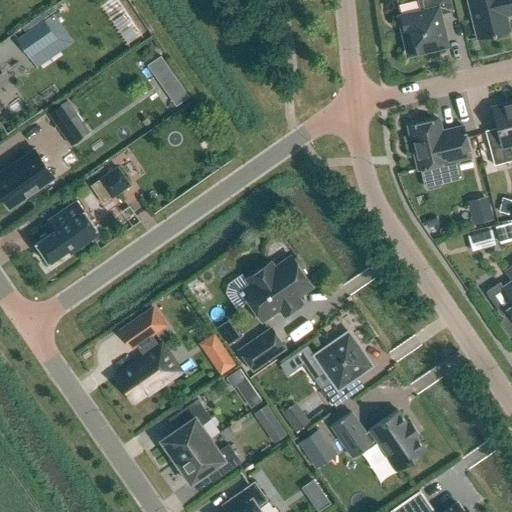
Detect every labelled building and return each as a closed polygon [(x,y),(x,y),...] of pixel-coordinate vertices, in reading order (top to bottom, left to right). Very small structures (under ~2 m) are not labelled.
[(417,0),(421,13),(400,18),(409,55),(446,46),(438,15),(453,12),(450,0),(417,0)] [(511,0),(467,0),(477,39),(509,31),(505,15),(511,13),(511,15),(511,14),(511,0)] [(44,21),(17,40),(30,58),(56,39),(44,21)] [(161,57),(148,66),(156,77),(169,68),(161,57)] [(67,102),(49,114),(58,127),(76,114),(67,102)] [(485,131),(494,166),(511,161),(511,102),(491,108),(497,128),(485,131)] [(418,170),(421,169),(425,187),(429,189),(438,187),(440,184),(436,166),(470,158),(463,127),(442,132),(439,120),(408,127),(418,170)] [(0,194),(9,208),(53,177),(35,150),(0,174),(0,194)] [(99,180),(112,198),(130,186),(117,167),(99,180)] [(498,210),(511,213),(511,199),(502,196),(498,210)] [(76,200),(47,221),(54,230),(35,244),(35,243),(34,243),(48,264),(49,264),(49,263),(68,250),(70,253),(95,236),(95,235),(99,233),(97,230),(83,210),(76,200)] [(493,219),(488,200),(468,205),(473,224),(493,219)] [(511,236),(511,224),(497,228),(500,240),(511,236)] [(474,248),(497,244),(495,228),(471,232),(474,248)] [(241,294),(242,293),(262,322),(279,310),(284,316),(290,312),(289,310),(296,304),(295,302),(294,300),(312,287),(300,270),(303,268),(297,258),(293,260),(290,256),(274,267),(271,262),(245,280),(249,285),(239,292),(241,294)] [(511,265),(504,271),(511,281),(503,287),(500,283),(486,293),(501,316),(508,311),(511,317),(511,265)] [(176,368),(168,355),(161,345),(159,346),(150,334),(164,325),(153,309),(120,331),(131,347),(135,345),(145,358),(133,367),(132,365),(116,376),(133,401),(162,381),(160,379),(176,368)] [(230,341),(243,336),(235,318),(222,324),(230,341)] [(271,329),(239,350),(253,371),(285,349),(271,329)] [(224,373),(240,362),(218,330),(201,341),(224,373)] [(314,356),(332,381),(322,388),(335,407),(359,390),(352,380),(372,366),(348,332),(314,356)] [(307,345),(280,364),(287,375),(314,356),(307,345)] [(226,378),(233,389),(236,387),(251,408),(261,401),(239,369),(226,378)] [(175,462),(210,438),(201,426),(211,419),(197,400),(173,417),(180,427),(160,441),(175,462)] [(276,441),(289,433),(269,403),(257,411),(276,441)] [(294,427),(309,421),(300,403),(286,409),(294,427)] [(397,471),(425,451),(416,437),(419,435),(418,433),(417,433),(411,424),(412,424),(411,424),(412,424),(411,422),(407,425),(397,410),(369,429),(370,430),(365,433),(351,412),(331,426),(352,457),(372,444),(372,443),(376,439),(397,471)] [(301,441),(319,467),(341,453),(323,426),(301,441)] [(219,451),(210,438),(175,462),(190,484),(210,470),(216,480),(241,462),(228,445),(219,451)] [(302,488),(319,511),(330,504),(313,480),(302,488)] [(254,482),(229,499),(236,509),(231,511),(260,511),(257,507),(267,500),(254,482)] [(391,511),(463,511),(457,503),(444,511),(433,511),(420,492),(392,511),(391,511)]
